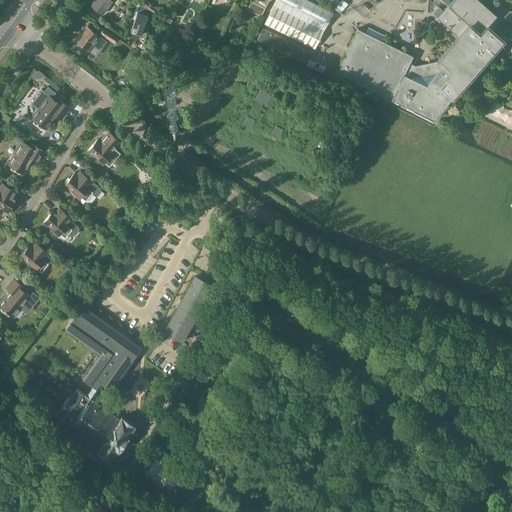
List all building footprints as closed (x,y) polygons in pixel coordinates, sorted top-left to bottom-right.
[(92,0),(90,3),(102,13),(113,0),(92,0)] [(145,0),(142,4),(153,13),(157,9),(145,0)] [(251,1),(247,9),(261,16),(265,8),(268,0),(250,0),(251,1)] [(308,0),(275,0),(265,23),(315,48),(333,12),(308,0)] [(341,12),(348,4),(343,0),(340,0),(335,6),(341,12)] [(450,99),(502,40),(487,26),(496,15),(479,0),(452,0),(443,11),(438,17),(437,18),(458,36),(436,61),(415,65),(409,62),(413,55),(384,41),(376,38),(366,33),(357,29),(336,71),(433,119),(450,99)] [(135,19),(131,32),(141,35),(149,10),(139,3),(137,3),(132,19),(135,19)] [(439,7),(434,13),(438,17),(443,11),(439,7)] [(503,22),(497,28),(505,34),(510,28),(503,22)] [(87,26),(76,40),(91,51),(95,45),(99,48),(100,48),(105,40),(107,38),(114,43),(117,37),(104,28),(103,30),(100,33),(101,34),(100,36),(99,35),(87,26)] [(368,27),(366,33),(376,38),(384,41),(386,36),(368,27)] [(259,35),(257,39),(307,63),(309,59),(313,52),(263,28),(259,35)] [(122,52),(128,44),(118,38),(113,46),(122,52)] [(313,68),(316,62),(309,59),(307,63),(306,65),(313,68)] [(320,64),(317,70),(323,73),(326,67),(320,64)] [(172,91),(173,85),(181,83),(181,81),(179,81),(178,77),(171,79),(167,74),(162,79),(166,84),(165,90),(172,91)] [(38,109),(32,117),(38,122),(37,122),(39,124),(40,124),(46,128),(53,119),(52,119),(56,114),(61,118),(70,107),(59,100),(58,102),(51,97),(55,92),(48,86),(44,90),(43,89),(38,95),(36,98),(42,103),(38,108),(38,109)] [(266,105),(271,95),(263,91),(265,88),(264,88),(262,91),(261,90),(256,100),(266,105)] [(184,128),(187,124),(188,121),(181,116),(176,122),(184,128)] [(98,139),(88,151),(103,164),(105,162),(110,166),(121,153),(115,148),(116,146),(120,142),(121,141),(109,131),(108,132),(104,136),(100,141),(98,139)] [(32,157),(38,161),(44,151),(33,144),(31,147),(21,141),(13,154),(14,154),(9,164),(15,167),(15,168),(17,170),(18,169),(24,173),(30,163),(29,162),(32,157)] [(74,173),(64,185),(80,198),(81,196),(86,200),(92,193),(97,197),(102,190),(100,189),(101,188),(94,182),(93,184),(91,182),(92,181),(83,173),(79,177),(74,173)] [(2,185),(0,184),(0,206),(8,212),(16,198),(10,195),(13,190),(3,183),(2,185)] [(79,230),(79,226),(70,219),(72,218),(62,210),(58,214),(53,210),(43,222),(59,235),(60,233),(65,237),(70,232),(72,234),(76,234),(79,230)] [(97,233),(94,238),(99,242),(102,237),(97,233)] [(35,249),(30,245),(20,257),(35,270),(36,268),(41,272),(47,265),(52,259),(47,254),(48,252),(38,245),(35,249)] [(182,341),(212,286),(194,276),(164,332),(182,341)] [(7,295),(0,303),(0,304),(5,309),(7,311),(8,311),(13,315),(20,307),(21,308),(25,303),(31,308),(32,307),(40,297),(25,284),(23,286),(14,278),(6,287),(11,291),(8,296),(7,295)] [(76,388),(55,417),(66,425),(71,428),(98,448),(96,450),(109,460),(117,450),(118,450),(128,437),(127,436),(134,426),(121,416),(119,419),(109,412),(103,407),(100,405),(97,403),(93,400),(103,385),(110,389),(114,384),(117,379),(141,347),(83,305),(66,328),(101,354),(83,379),(93,386),(86,395),(76,388)] [(167,407),(162,415),(172,422),(183,407),(172,398),(168,404),(171,407),(170,409),(167,407)]
